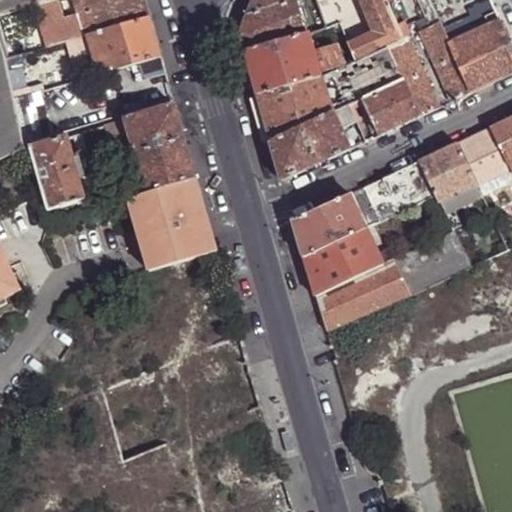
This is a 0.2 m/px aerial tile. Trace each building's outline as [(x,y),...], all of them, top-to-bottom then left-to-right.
[(0,0),(0,13),(48,0),(0,0)] [(73,0),(77,15),(84,36),(88,36),(150,19),(142,0),(73,0)] [(241,41),(244,52),(306,32),(296,0),(288,0),(248,15),(239,34),(241,41)] [(254,0),(248,15),(288,0),(254,0)] [(357,61),(391,46),(403,40),(387,0),(364,0),(378,33),(350,46),(351,50),(357,61)] [(441,22),(431,0),(415,0),(423,20),(417,21),(421,31),(441,22)] [(482,14),(486,25),(499,18),(494,10),(482,14)] [(511,12),(499,18),(511,49),(511,12)] [(486,25),(450,41),(470,92),(511,73),(511,49),(499,18),(486,25)] [(156,42),(150,19),(88,36),(98,75),(148,60),(160,56),(156,42)] [(421,31),(450,103),(470,92),(450,41),(441,22),(421,31)] [(249,72),(256,96),(322,76),(316,53),(311,31),(306,32),(244,52),(249,72)] [(404,79),(420,116),(440,107),(410,37),(403,40),(391,46),(404,79)] [(0,163),(31,149),(0,39),(0,163)] [(316,53),(322,76),(344,66),(336,46),(316,53)] [(353,105),(367,98),(404,79),(391,46),(357,61),(351,62),(344,66),(322,76),(336,112),(353,105)] [(263,118),(270,144),(336,112),(322,76),(256,96),(263,118)] [(367,98),(381,136),(420,116),(404,79),(367,98)] [(343,132),(359,124),(353,105),(336,112),(343,132)] [(175,108),(165,111),(126,122),(134,148),(146,192),(194,178),(186,149),(175,108)] [(282,184),(352,150),(343,132),(336,112),(270,144),(275,162),(282,184)] [(511,118),(491,129),(510,170),(511,173),(511,118)] [(457,145),(476,185),(510,170),(491,129),(457,145)] [(69,139),(31,149),(48,210),(56,208),(85,199),(69,139)] [(434,195),(439,203),(476,185),(457,145),(419,162),(434,195)] [(386,177),(401,210),(434,195),(419,162),(386,177)] [(476,185),(481,197),(511,183),(511,173),(510,170),(476,185)] [(370,184),(385,218),(401,210),(386,177),(370,184)] [(146,192),(127,199),(145,258),(149,271),(216,250),(212,238),(205,214),(194,178),(146,192)] [(350,195),(366,227),(385,218),(370,184),(350,195)] [(439,203),(445,215),(481,197),(476,185),(439,203)] [(295,235),(302,257),(366,227),(350,195),(291,222),(295,235)] [(56,208),(48,210),(50,220),(60,217),(56,208)] [(308,275),(314,296),(383,264),(366,227),(302,257),(308,275)] [(392,260),(407,296),(470,268),(452,231),(392,260)] [(0,303),(17,296),(10,282),(16,279),(0,243),(0,303)] [(319,313),(325,332),(407,296),(392,260),(383,264),(314,296),(319,313)]
